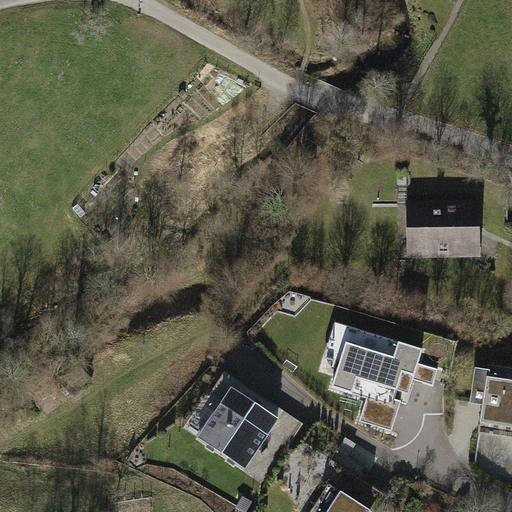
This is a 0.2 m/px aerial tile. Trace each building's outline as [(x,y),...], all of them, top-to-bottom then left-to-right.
[(474,198),(399,200),(400,261),(476,259),(474,198)] [(340,340),(328,385),(395,404),(401,382),(417,386),(426,355),(400,348),(398,356),(340,340)] [(511,375),(488,373),(482,420),(511,423),(510,429),(511,428),(511,375)] [(231,398),(194,451),(234,479),(271,426),(231,398)] [(287,450),(304,422),(286,410),(268,437),(287,450)] [(306,511),(361,511),(366,504),(326,480),(306,511)]
